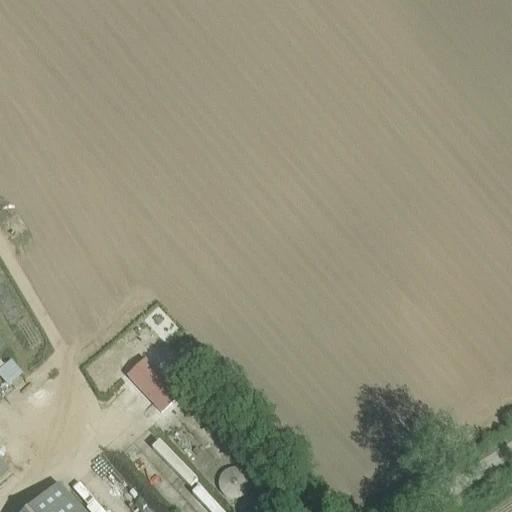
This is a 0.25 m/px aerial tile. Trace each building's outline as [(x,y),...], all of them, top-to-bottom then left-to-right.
[(0,375),(10,386),(25,373),(13,360),(0,371),(0,375)] [(146,362),(129,379),(163,415),(181,399),(146,362)] [(0,487),(14,475),(0,459),(0,487)] [(226,471),(225,487),(250,487),(250,471),(226,471)] [(31,511),(81,511),(59,487),(31,511)]
